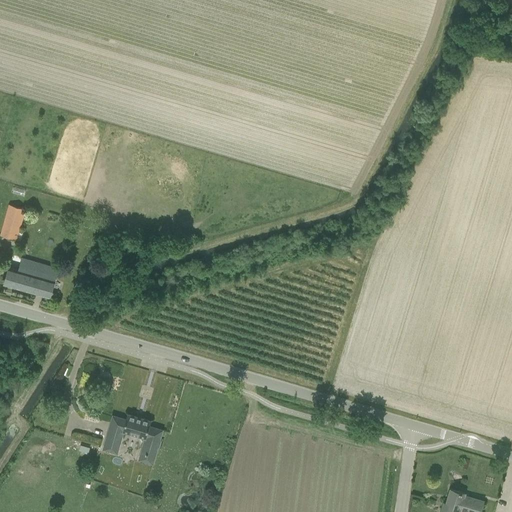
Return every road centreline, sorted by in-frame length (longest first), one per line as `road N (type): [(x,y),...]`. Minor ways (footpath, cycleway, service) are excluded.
road 1 (unclassified): [(412,425),(0,306)]
road 2 (track): [(63,324),(17,409),(22,428),(0,463)]
